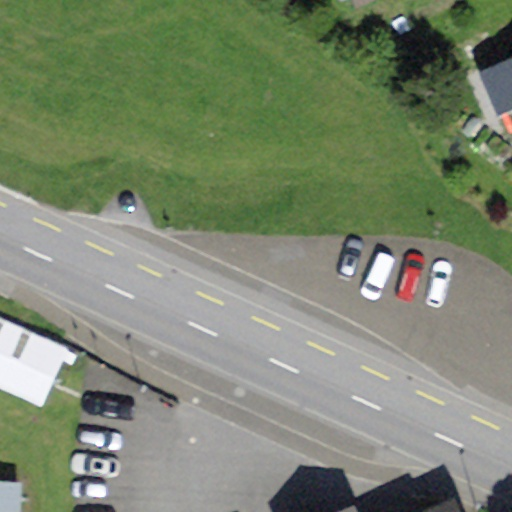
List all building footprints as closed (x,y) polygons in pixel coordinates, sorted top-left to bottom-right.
[(357,0),(362,11),(389,0),(357,0)] [(511,67),(479,81),(496,123),(511,116),(511,67)] [(0,367),(54,389),(78,329),(0,297),(0,367)] [(0,511),(2,511),(3,495),(27,494),(27,469),(0,468),(0,511)] [(433,511),(422,485),(357,511),(433,511)]
